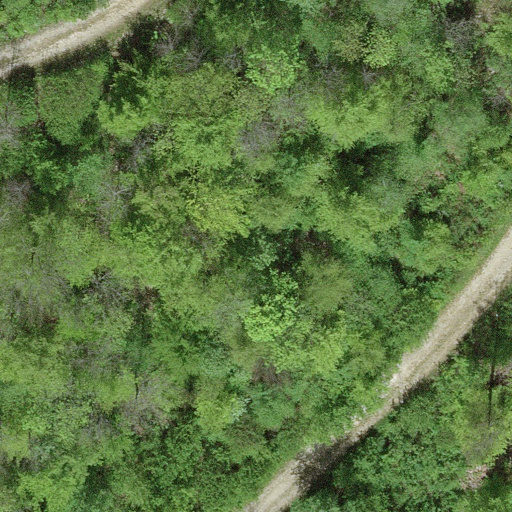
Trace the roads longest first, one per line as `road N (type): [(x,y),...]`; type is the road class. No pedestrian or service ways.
road 1 (track): [(246,511),(482,282),(511,243)]
road 2 (track): [(115,0),(54,37),(0,56)]
